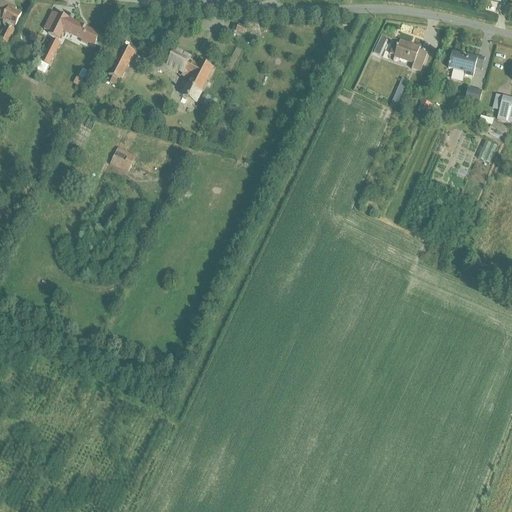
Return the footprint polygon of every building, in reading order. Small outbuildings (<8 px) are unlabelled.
[(0,0),(0,19),(3,21),(3,25),(5,28),(3,32),(2,31),(0,34),(0,37),(0,44),(6,48),(15,30),(13,30),(15,27),(16,27),(22,15),(15,11),(17,8),(0,0)] [(95,46),(100,36),(101,34),(100,35),(70,20),(71,20),(59,14),(58,16),(53,13),(44,30),(49,32),(48,34),(60,40),(64,32),(81,41),(80,42),(87,46),(88,44),(94,48),(95,46)] [(239,25),(236,32),(242,35),(245,28),(239,25)] [(100,36),(95,46),(100,48),(105,39),(100,36)] [(381,36),(357,87),(364,90),(388,39),(381,36)] [(124,47),(135,52),(138,46),(136,44),(136,43),(128,39),(124,47)] [(43,48),(37,60),(41,62),(38,70),(44,74),(48,67),(49,67),(61,44),(52,40),(47,50),(43,48)] [(393,45),(390,54),(395,56),(394,58),(413,65),(412,70),(420,73),(427,54),(419,51),(420,48),(400,41),(398,47),(393,45)] [(135,52),(124,47),(123,46),(108,75),(113,77),(110,83),(118,87),(136,53),(135,52)] [(190,59),(191,59),(192,57),(176,49),(175,51),(175,52),(190,59)] [(175,52),(175,51),(167,66),(182,74),(181,76),(189,80),(187,85),(186,85),(180,96),(197,104),(203,94),(200,93),(213,68),(212,68),(201,62),(201,61),(198,67),(189,62),(191,59),(190,59),(175,52)] [(476,69),(479,57),(468,54),(467,57),(453,53),(448,69),(465,73),(464,76),(473,78),(476,69)] [(479,57),(476,69),(482,71),(485,59),(479,57)] [(82,69),(73,84),(77,86),(75,90),(77,92),(80,87),(81,88),(84,81),(83,80),(88,72),(82,69)] [(402,78),(390,106),(396,109),(408,81),(402,78)] [(469,88),(465,102),(479,106),(483,92),(469,88)] [(204,94),(199,104),(213,111),(218,101),(204,94)] [(511,99),(496,96),(492,110),(499,112),(497,120),(498,120),(497,122),(506,124),(506,123),(511,124),(511,99)] [(422,101),(416,115),(425,119),(426,119),(430,121),(432,115),(428,113),(432,105),(422,101)] [(54,107),(51,114),(63,119),(66,112),(54,107)] [(481,117),(479,123),(486,124),(486,127),(483,133),(487,135),(486,136),(500,142),(506,128),(493,122),(493,120),(481,117)] [(485,142),(478,159),(490,164),(497,147),(485,142)] [(118,149),(111,166),(128,174),(136,157),(118,149)]
